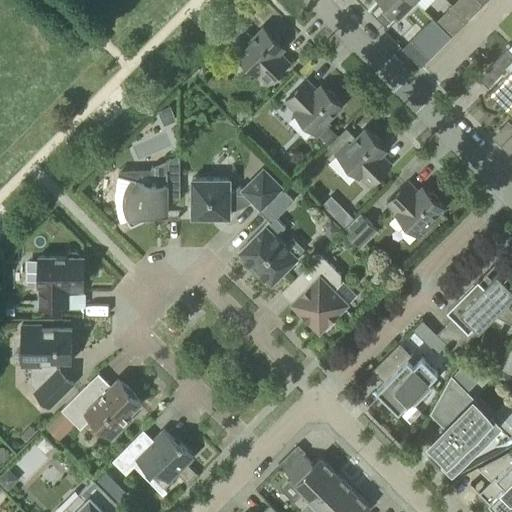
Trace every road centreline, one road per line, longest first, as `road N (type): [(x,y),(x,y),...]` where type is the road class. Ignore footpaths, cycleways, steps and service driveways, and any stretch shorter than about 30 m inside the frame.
road 1 (residential): [(316,397),(192,271),(146,268),(126,287),(128,327),(258,455)]
road 2 (residential): [(316,397),(418,297),(422,273),(502,189)]
road 3 (residential): [(428,511),(316,397)]
road 4 (residential): [(409,96),(314,0)]
road 5 (residential): [(409,96),(503,0)]
road 6 (residential): [(502,189),(409,96)]
